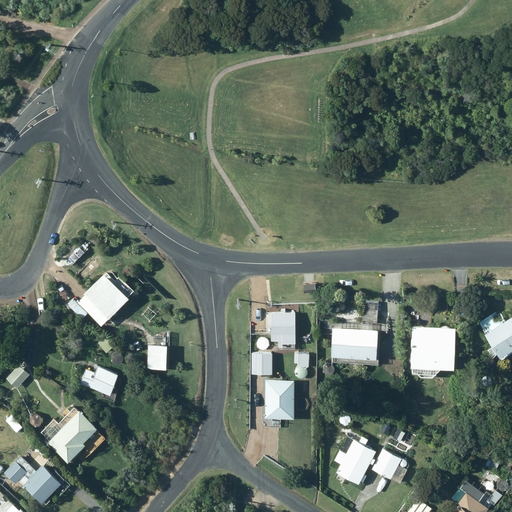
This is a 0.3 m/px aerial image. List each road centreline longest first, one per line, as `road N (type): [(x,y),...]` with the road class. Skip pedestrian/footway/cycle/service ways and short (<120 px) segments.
road 1 (tertiary): [(213,258),(511,256)]
road 2 (residential): [(213,258),(216,401),(209,446)]
road 3 (residential): [(0,288),(30,274),(69,186),(91,162)]
road 4 (tertiary): [(91,162),(152,227),(213,258)]
road 5 (residential): [(209,446),(310,511)]
